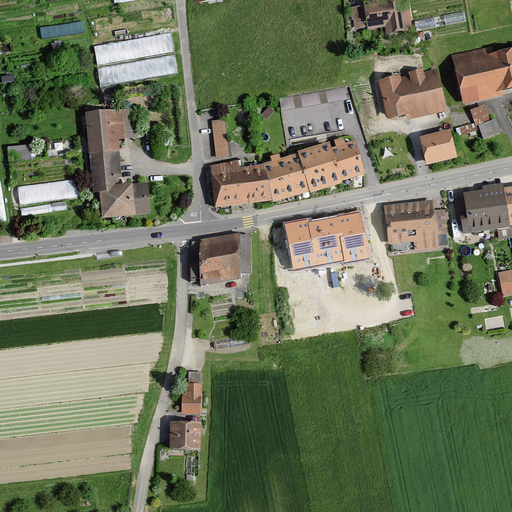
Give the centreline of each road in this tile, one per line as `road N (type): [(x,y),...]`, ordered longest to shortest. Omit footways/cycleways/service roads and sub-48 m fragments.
road 1 (residential): [(511,167),(200,228)]
road 2 (unclassified): [(181,0),(200,228)]
road 3 (residential): [(200,228),(0,251)]
